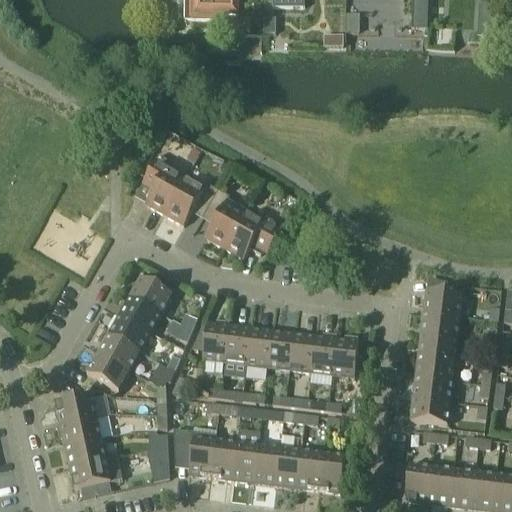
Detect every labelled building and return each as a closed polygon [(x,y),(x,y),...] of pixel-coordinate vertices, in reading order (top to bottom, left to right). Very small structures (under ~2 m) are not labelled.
[(205,0),(205,11),(217,11),(217,16),(237,16),(237,0),(205,0)] [(273,0),(273,11),(305,11),(304,0),(273,0)] [(428,0),(412,0),(411,33),(427,33),(428,0)] [(499,8),(479,7),(477,40),(497,41),(499,8)] [(250,22),(229,22),(229,32),(249,32),(250,22)] [(264,22),(264,38),(276,38),(276,22),(264,22)] [(165,219),(187,181),(168,171),(170,167),(159,160),(145,183),(156,189),(146,208),(165,219)] [(206,217),(219,194),(207,187),(205,191),(187,181),(165,219),(184,230),(195,211),(206,217)] [(225,253),(246,215),(228,204),(230,200),(219,194),(206,217),(216,223),(205,242),(225,253)] [(246,215),(225,253),(244,264),(250,253),(261,259),(279,228),(267,221),(265,225),(246,215)] [(141,281),(130,301),(162,319),(173,299),(141,281)] [(424,317),(461,321),(463,299),(426,295),(424,317)] [(162,319),(130,301),(119,320),(152,338),(162,319)] [(491,312),(489,325),(498,326),(500,313),(491,312)] [(424,317),(421,338),(458,343),(461,321),(424,317)] [(152,338),(119,320),(109,338),(141,357),(152,338)] [(193,335),(198,324),(190,320),(185,332),(193,335)] [(226,367),(230,330),(229,330),(230,326),(217,324),(216,328),(208,327),(203,364),(226,367)] [(204,355),(207,330),(202,329),(192,353),(204,355)] [(247,369),(252,332),(230,330),(226,367),(247,369)] [(193,335),(185,332),(180,344),(188,347),(193,335)] [(252,332),(247,369),(269,372),(273,335),(252,332)] [(487,346),(496,347),(497,334),(488,333),(487,346)] [(273,335),(269,372),(290,375),(295,338),(273,335)] [(333,380),(337,343),(336,343),(337,339),(324,337),(323,341),(316,340),(312,377),(333,380)] [(141,357),(109,338),(98,357),(130,375),(141,357)] [(312,377),(316,340),(295,338),(290,375),(312,377)] [(458,343),(421,338),(419,360),(455,364),(458,343)] [(333,380),(355,382),(356,374),(357,364),(360,346),(358,345),(358,342),(346,340),(345,344),(337,343),(333,380)] [(509,358),(511,346),(502,345),(501,356),(509,358)] [(487,346),(485,359),(494,360),(496,347),(487,346)] [(509,358),(501,356),(499,370),(508,371),(509,358)] [(130,375),(98,357),(87,377),(119,395),(130,375)] [(173,360),(168,372),(176,375),(181,364),(173,360)] [(455,364),(419,360),(416,381),(453,386),(455,364)] [(369,365),(357,364),(356,374),(368,376),(369,365)] [(176,375),(168,372),(163,384),(171,387),(176,375)] [(490,390),(492,377),(483,376),(482,389),(490,390)] [(173,397),(186,398),(191,386),(180,381),(173,397)] [(413,403),(450,407),(453,386),(416,381),(413,403)] [(495,400),(504,401),(506,389),(497,388),(495,400)] [(490,390),(482,389),(480,402),(489,403),(490,390)] [(166,390),(157,390),(158,403),(166,403),(166,390)] [(222,394),(210,393),(209,402),(221,403),(222,394)] [(222,394),(221,403),(234,405),(235,396),(222,394)] [(257,398),(244,397),(243,406),(256,407),(257,398)] [(56,408),(61,430),(97,422),(92,400),(56,408)] [(274,400),(273,409),(286,411),(287,402),(274,400)] [(503,414),(504,401),(495,400),(494,413),(503,414)] [(308,405),(296,403),(295,412),(307,413),(308,405)] [(450,407),(413,403),(411,425),(447,429),(450,407)] [(308,405),(307,413),(320,415),(321,406),(308,405)] [(342,409),(330,407),(329,416),(341,417),(342,409)] [(158,421),(167,420),(167,408),(158,408),(158,421)] [(221,409),(208,408),(207,416),(220,418),(221,409)] [(221,409),(220,418),(232,419),(233,411),(221,409)] [(479,410),(477,423),(486,424),(488,412),(479,410)] [(241,421),(254,422),(255,413),(242,412),(241,421)] [(272,415),(271,424),(284,426),(285,417),(272,415)] [(307,419),(294,418),(293,427),(306,428),(307,419)] [(307,419),(306,428),(318,430),(319,421),(307,419)] [(158,421),(159,434),(168,433),(167,420),(158,421)] [(97,422),(61,430),(65,451),(102,443),(97,422)] [(341,424),(328,422),(327,431),(340,432),(341,424)] [(212,482),(216,445),(194,443),(195,437),(174,434),(175,462),(191,464),(189,480),(212,482)] [(436,438),(424,437),(423,446),(435,447),(436,438)] [(436,438),(435,447),(448,449),(449,440),(436,438)] [(160,453),(169,452),(168,439),(159,440),(160,453)] [(478,452),(479,443),(467,442),(466,451),(478,452)] [(106,464),(102,443),(65,451),(70,472),(106,464)] [(492,445),(479,443),(478,452),(491,454),(492,445)] [(233,485),(238,448),(216,445),(212,482),(233,485)] [(255,487),(259,451),(238,448),(233,485),(255,487)] [(276,490),(281,453),(259,451),(255,487),(276,490)] [(169,465),(169,452),(160,453),(160,465),(169,465)] [(298,493),(302,456),(281,453),(276,490),(298,493)] [(319,495),(323,458),(302,456),(298,493),(319,495)] [(319,495),(341,498),(346,461),(323,458),(319,495)] [(106,464),(70,472),(75,494),(111,486),(106,464)] [(428,508),(432,472),(410,469),(406,506),(428,508)] [(449,511),(454,474),(432,472),(428,508),(449,511)] [(456,511),(470,511),(475,477),(454,474),(449,511),(456,511)] [(492,511),(497,479),(475,477),(470,511),(492,511)] [(511,511),(511,481),(497,479),(492,511),(511,511)]
